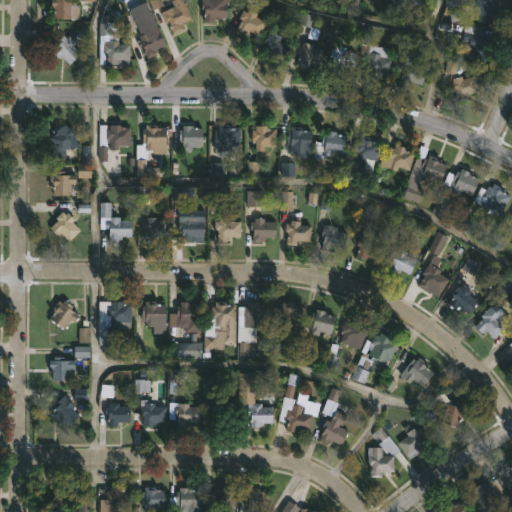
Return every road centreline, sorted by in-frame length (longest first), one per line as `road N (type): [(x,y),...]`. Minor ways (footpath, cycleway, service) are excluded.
road 1 (residential): [(511,413),(443,339),(334,280),(0,271)]
road 2 (residential): [(19,511),(19,0)]
road 3 (residential): [(511,155),(428,117),(359,101),(18,93)]
road 4 (residential): [(361,511),(322,472),(288,460),(18,454)]
road 5 (residential): [(395,511),(511,429)]
road 6 (residential): [(162,95),(208,51),(221,53),(261,96)]
